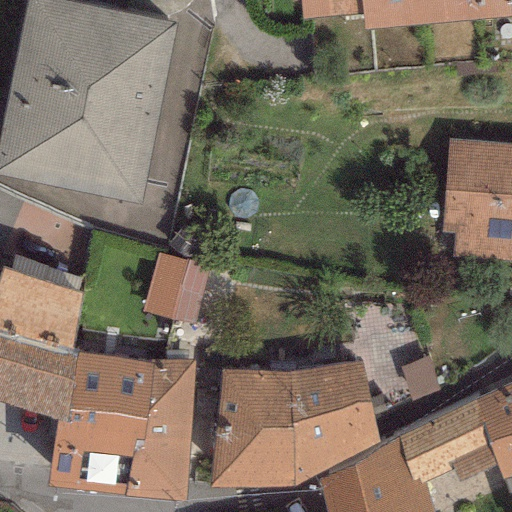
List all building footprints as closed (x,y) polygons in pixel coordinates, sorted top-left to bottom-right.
[(131,178),(164,17),(81,0),(28,0),(0,137),(0,140),(51,151),(50,161),(131,178)] [(511,0),(367,0),(369,11),(466,0),(511,0)] [(511,230),(511,147),(452,143),(447,217),(461,219),(461,227),(511,230)] [(218,208),(221,189),(201,186),(197,204),(218,208)] [(179,280),(199,286),(206,260),(186,255),(183,264),(179,280)] [(0,374),(61,394),(49,466),(180,478),(184,357),(67,348),(76,288),(0,258),(0,374)] [(179,280),(183,264),(162,259),(149,307),(170,312),(179,280)] [(193,320),(199,286),(179,280),(170,312),(169,314),(193,320)] [(370,425),(355,357),(287,367),(224,365),(213,467),(290,465),(370,425)] [(211,409),(214,374),(194,372),(191,407),(211,409)] [(400,428),(413,466),(449,450),(455,463),(495,444),(511,490),(511,377),(478,398),(475,391),(400,428)] [(426,507),(413,466),(400,428),(325,470),(335,511),(407,511),(409,511),(426,507)]
